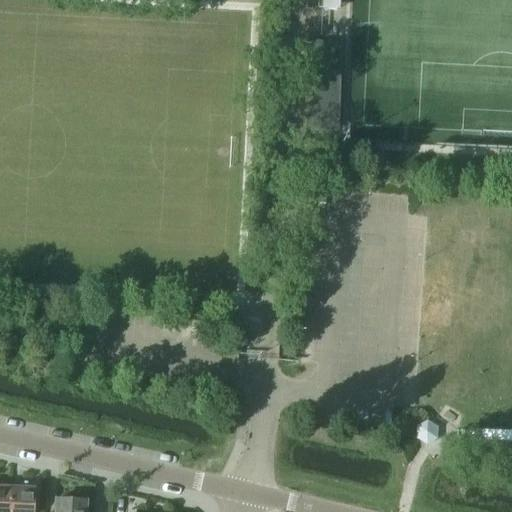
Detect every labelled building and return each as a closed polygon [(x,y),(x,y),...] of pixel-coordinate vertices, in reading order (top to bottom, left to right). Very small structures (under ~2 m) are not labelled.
[(320,0),(320,15),(337,16),(337,0),(320,0)] [(337,135),(340,46),(311,45),(308,134),(337,135)] [(419,428),(418,438),(427,444),(436,439),(437,429),(428,423),(419,428)] [(9,511),(11,490),(0,489),(0,511),(9,511)] [(9,511),(33,511),(34,491),(11,490),(9,511)] [(84,511),(85,503),(55,502),(54,511),(84,511)]
